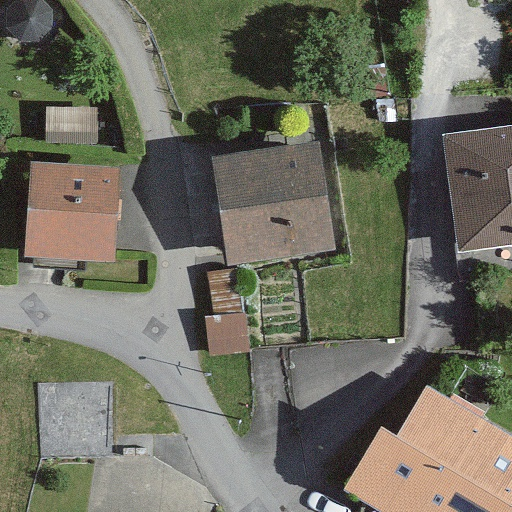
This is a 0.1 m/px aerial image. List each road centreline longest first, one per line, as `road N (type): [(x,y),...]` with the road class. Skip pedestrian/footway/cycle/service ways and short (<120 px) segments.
road 1 (residential): [(173,369),(174,228),(141,98),(115,33),(86,0)]
road 2 (residential): [(173,369),(58,320),(0,313)]
road 3 (residential): [(262,511),(207,436),(173,369)]
